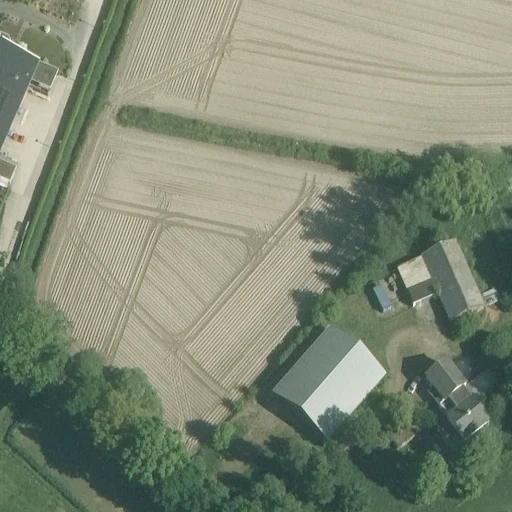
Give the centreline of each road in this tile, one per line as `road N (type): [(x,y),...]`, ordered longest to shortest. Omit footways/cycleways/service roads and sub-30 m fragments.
road 1 (unknown): [(0,253),(100,0)]
road 2 (track): [(0,338),(203,511)]
